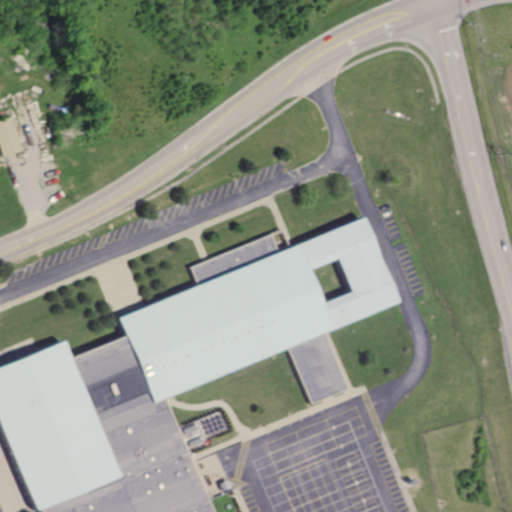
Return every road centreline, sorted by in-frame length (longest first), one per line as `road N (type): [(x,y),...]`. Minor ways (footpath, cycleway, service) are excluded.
road 1 (residential): [(0,251),(89,212),(199,137)]
road 2 (residential): [(477,182),(435,6)]
road 3 (residential): [(289,74),(435,6)]
road 4 (residential): [(511,332),(477,182)]
